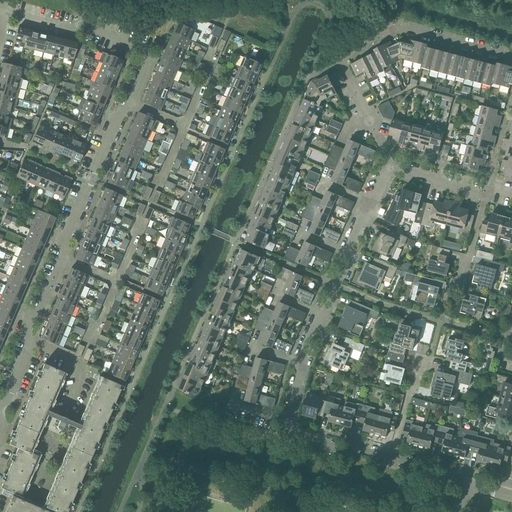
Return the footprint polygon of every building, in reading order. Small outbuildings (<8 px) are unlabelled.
[(177,23),(173,33),(190,41),(195,30),(177,23)] [(14,45),(24,48),(28,30),(18,27),(14,45)] [(24,48),(34,50),(38,33),(28,30),(24,48)] [(34,50),(43,53),(48,35),(38,33),(34,50)] [(173,33),(168,43),(186,51),(190,41),(173,33)] [(43,53),(53,56),(58,38),(48,35),(43,53)] [(213,35),(208,46),(213,49),(218,38),(213,35)] [(53,56),(63,58),(68,40),(58,38),(53,56)] [(226,41),(221,39),(216,50),(222,52),(226,41)] [(68,40),(63,58),(73,61),(78,43),(68,40)] [(402,59),(414,63),(419,42),(410,40),(409,44),(401,42),(402,59)] [(392,65),(402,59),(401,42),(393,46),(391,42),(382,46),(392,65)] [(414,63),(422,65),(427,48),(428,48),(428,45),(419,42),(414,63)] [(168,43),(164,53),(182,61),(186,51),(168,43)] [(394,69),(392,65),(382,46),(374,50),(375,53),(376,53),(383,69),(384,68),(385,71),(385,73),(394,69)] [(421,68),(430,70),(436,50),(428,48),(427,48),(422,65),(421,68)] [(430,70),(439,72),(444,52),(436,50),(430,70)] [(99,62),(102,63),(119,70),(123,61),(103,52),(99,62)] [(439,72),(448,75),(453,54),(444,52),(439,72)] [(164,53),(160,63),(177,70),(182,61),(164,53)] [(377,75),(385,71),(384,68),(383,69),(376,53),(375,53),(368,56),(377,75)] [(448,75),(456,77),(462,57),(453,54),(448,75)] [(368,56),(351,65),(357,76),(365,72),(370,83),(379,79),(377,75),(368,56)] [(244,57),(239,67),(259,76),(261,73),(258,72),(261,64),(244,57)] [(456,77),(465,79),(470,59),(462,57),(456,77)] [(465,79),(474,82),(479,61),(470,59),(465,79)] [(474,82),(482,84),(488,64),(479,61),(474,82)] [(4,63),(1,73),(19,78),(22,68),(18,67),(4,63)] [(102,63),(98,73),(115,80),(119,70),(102,63)] [(160,63),(156,73),(173,80),(177,70),(160,63)] [(492,83),(501,86),(506,65),(497,63),(496,66),(497,66),(492,83)] [(492,86),(492,83),(497,66),(496,66),(488,64),(482,84),(492,86)] [(511,84),(511,66),(506,65),(501,86),(510,88),(511,84)] [(239,67),(235,77),(253,85),(255,78),(258,79),(259,76),(239,67)] [(317,79),(315,80),(324,100),(337,94),(334,87),(345,82),(339,70),(321,79),(317,80),(317,79)] [(1,73),(0,77),(0,83),(20,89),(23,79),(19,78),(1,73)] [(98,73),(94,82),(111,89),(115,80),(98,73)] [(156,73),(151,83),(169,90),(173,80),(156,73)] [(235,77),(231,87),(251,96),(252,92),(250,91),(253,85),(235,77)] [(312,81),(304,99),(323,107),(320,106),(322,101),(324,100),(315,80),(312,81)] [(94,82),(90,91),(107,99),(111,89),(94,82)] [(0,83),(0,94),(18,99),(20,89),(0,83)] [(151,83),(147,93),(164,100),(169,90),(151,83)] [(231,87),(227,97),(244,105),(247,98),(249,99),(251,96),(231,87)] [(90,91),(86,101),(103,108),(107,99),(90,91)] [(164,100),(147,93),(143,103),(160,110),(164,100)] [(0,94),(0,104),(11,107),(15,109),(18,99),(0,94)] [(227,97),(222,107),(242,115),(243,112),(241,111),(244,105),(227,97)] [(77,108),(82,110),(99,117),(103,108),(86,101),(81,99),(77,108)] [(298,109),(297,111),(317,120),(323,107),(304,99),(301,107),(301,106),(299,110),(298,109)] [(392,142),(398,143),(404,122),(393,119),(395,113),(389,101),(378,106),(384,118),(393,120),(389,135),(394,137),(392,142)] [(0,104),(0,115),(8,117),(11,107),(0,104)] [(176,106),(173,112),(183,116),(186,110),(176,106)] [(482,106),(479,116),(501,122),(502,116),(497,115),(498,110),(482,106)] [(222,107),(218,117),(235,124),(238,118),(241,119),(242,115),(222,107)] [(78,120),(90,125),(95,127),(99,117),(82,110),(78,120)] [(296,118),(293,125),(312,133),(317,120),(297,111),(296,114),(297,114),(296,117),(296,118)] [(138,112),(134,123),(151,130),(155,132),(160,122),(138,112)] [(0,115),(0,125),(10,128),(12,118),(8,117),(0,115)] [(479,116),(477,126),(493,130),(494,126),(499,127),(501,122),(479,116)] [(218,117),(214,127),(233,135),(235,132),(233,131),(235,124),(218,117)] [(332,119),(329,125),(340,130),(343,124),(332,119)] [(405,140),(409,141),(414,125),(404,122),(398,143),(403,145),(405,140)] [(134,123),(130,133),(147,140),(151,130),(134,123)] [(425,145),(429,146),(435,126),(425,123),(424,127),(418,149),(423,150),(425,145)] [(10,128),(0,125),(0,136),(7,138),(10,128)] [(32,142),(42,146),(49,129),(40,125),(32,142)] [(233,135),(214,127),(209,125),(205,135),(227,145),(230,138),(232,139),(233,135)] [(287,134),(286,137),(307,146),(312,133),(293,125),(290,132),(288,135),(287,134)] [(340,130),(329,125),(327,131),(338,136),(340,130)] [(412,147),(418,149),(424,127),(414,125),(409,141),(414,142),(412,147)] [(435,126),(429,146),(434,147),(432,153),(438,154),(445,129),(435,126)] [(477,126),(474,136),(495,142),(497,136),(492,135),(493,130),(477,126)] [(42,146),(51,150),(58,133),(49,129),(42,146)] [(51,150),(61,154),(68,137),(58,133),(51,150)] [(130,133),(125,142),(143,150),(147,140),(130,133)] [(505,138),(503,144),(511,146),(511,135),(510,140),(505,138)] [(474,136),(471,146),(484,149),(484,150),(488,151),(489,146),(494,147),(495,142),(474,136)] [(61,154),(70,158),(77,141),(68,137),(61,154)] [(286,143),(282,150),(301,158),(307,146),(286,137),(285,139),(286,140),(285,143),(286,143)] [(340,147),(335,158),(351,165),(356,153),(373,161),(377,151),(349,139),(349,141),(345,149),(340,147)] [(77,141),(70,158),(80,162),(87,145),(77,141)] [(125,142),(121,152),(139,160),(143,150),(125,142)] [(207,142),(203,152),(222,161),(224,158),(222,157),(225,150),(207,142)] [(334,144),(329,155),(335,158),(340,147),(334,144)] [(505,156),(509,157),(511,157),(511,146),(503,144),(502,150),(507,151),(505,156)] [(467,145),(465,155),(486,161),(488,155),(483,154),(484,150),(484,149),(471,146),(467,145)] [(449,151),(443,149),(440,160),(446,161),(449,151)] [(276,160),(275,162),(296,171),(301,158),(282,150),(279,157),(277,160),(276,160)] [(121,152),(117,162),(134,170),(139,160),(121,152)] [(203,152),(198,162),(216,170),(219,163),(221,164),(222,161),(203,152)] [(324,166),(330,169),(335,158),(329,155),(324,166)] [(486,161),(465,155),(462,165),(478,170),(480,165),(485,167),(486,161)] [(503,159),(502,165),(511,167),(511,157),(509,157),(508,161),(503,159)] [(335,158),(330,169),(336,171),(332,181),(342,185),(343,184),(346,186),(345,187),(359,193),(363,183),(346,176),(351,165),(335,158)] [(17,177),(26,181),(34,162),(29,160),(28,162),(24,160),(17,177)] [(26,181),(36,185),(43,168),(39,166),(40,165),(34,162),(26,181)] [(117,162),(113,172),(130,180),(134,170),(117,162)] [(198,162),(194,172),(214,181),(215,177),(213,177),(216,170),(198,162)] [(275,168),(272,175),(290,184),(296,171),(275,162),(274,164),(275,165),(274,168),(275,168)] [(511,167),(502,165),(500,171),(505,172),(504,177),(511,179),(511,167)] [(36,185),(45,189),(53,170),(48,168),(47,170),(43,168),(36,185)] [(45,189),(54,193),(62,176),(58,175),(58,173),(53,170),(45,189)] [(310,170),(307,176),(318,181),(321,175),(310,170)] [(130,180),(113,172),(108,183),(126,190),(130,180)] [(194,172),(190,182),(207,190),(210,183),(212,184),(214,181),(194,172)] [(265,185),(264,188),(285,196),(290,184),(272,175),(268,183),(268,182),(266,186),(265,185)] [(62,176),(54,193),(64,198),(72,179),(67,176),(66,178),(62,176)] [(318,181),(307,176),(305,182),(316,187),(318,181)] [(190,182),(186,192),(205,201),(207,197),(204,196),(207,190),(190,182)] [(143,186),(141,192),(144,194),(143,198),(148,200),(153,189),(147,187),(143,186)] [(106,188),(101,199),(119,206),(123,196),(106,188)] [(263,194),(260,201),(279,209),(285,196),(264,188),(263,190),(264,191),(263,194)] [(415,222),(422,224),(427,203),(421,201),(422,194),(403,189),(402,193),(397,191),(385,221),(398,226),(404,211),(417,214),(415,222)] [(156,190),(151,201),(156,204),(161,192),(156,190)] [(318,198),(313,209),(329,216),(335,202),(343,206),(343,208),(351,211),(355,202),(341,196),(341,197),(338,196),(338,195),(327,190),(323,200),(318,198)] [(186,192),(181,202),(199,210),(202,203),(204,204),(205,201),(186,192)] [(312,195),(307,206),(313,209),(318,198),(312,195)] [(101,199),(97,209),(114,216),(119,206),(101,199)] [(199,210),(181,202),(179,201),(175,211),(192,219),(195,212),(197,213),(199,210)] [(254,211),(253,213),(273,222),(279,209),(260,201),(257,208),(255,211),(254,211)] [(433,220),(447,224),(453,203),(445,201),(444,204),(435,202),(434,205),(427,203),(422,224),(431,227),(433,220)] [(135,214),(141,217),(146,206),(140,203),(135,214)] [(453,203),(447,224),(461,228),(459,234),(469,237),(475,216),(468,214),(469,211),(459,208),(460,205),(453,203)] [(302,217),(308,219),(313,209),(307,206),(302,217)] [(144,218),(149,220),(154,209),(148,207),(144,218)] [(97,209),(93,219),(110,226),(114,216),(97,209)] [(313,209),(308,219),(314,222),(309,232),(320,236),(321,235),(324,237),(323,238),(337,244),(341,234),(333,231),(332,233),(323,229),(329,216),(313,209)] [(39,210),(34,220),(51,227),(56,218),(39,210)] [(253,219),(249,227),(268,235),(268,234),(273,222),(253,213),(252,215),(253,216),(252,219),(253,219)] [(487,234),(499,238),(505,216),(492,213),(489,222),(484,220),(480,236),(486,238),(487,234)] [(509,243),(511,244),(511,218),(505,216),(499,238),(510,241),(509,243)] [(168,227),(170,228),(187,236),(189,233),(187,232),(190,225),(172,217),(168,227)] [(93,219),(88,228),(106,236),(110,226),(93,219)] [(34,220),(30,229),(47,237),(51,227),(34,220)] [(288,221),(285,227),(296,232),(299,226),(288,221)] [(268,235),(249,227),(248,229),(250,229),(248,233),(249,233),(246,240),(264,248),(270,235),(268,234),(268,235)] [(296,232),(285,227),(283,233),(294,238),(296,232)] [(88,228),(84,238),(102,246),(106,236),(88,228)] [(170,228),(166,238),(185,247),(187,243),(184,243),(187,236),(170,228)] [(30,229),(26,239),(43,246),(47,237),(30,229)] [(376,244),(374,251),(392,259),(397,247),(400,248),(405,245),(408,237),(388,229),(385,234),(385,236),(382,234),(381,235),(379,234),(375,242),(376,244)] [(84,238),(80,248),(97,256),(102,246),(84,238)] [(166,238),(161,248),(179,256),(182,249),(184,250),(185,247),(166,238)] [(26,239),(22,248),(39,256),(43,246),(26,239)] [(296,249),(291,260),(307,267),(313,253),(321,257),(321,259),(329,262),(333,253),(319,247),(319,248),(316,247),(316,246),(305,241),(301,251),(296,249)] [(451,250),(432,245),(429,259),(430,259),(427,270),(447,276),(450,264),(446,263),(447,257),(449,257),(451,250)] [(285,257),(291,260),(296,249),(290,246),(285,257)] [(22,248),(18,258),(35,265),(39,256),(22,248)] [(97,256),(80,248),(75,259),(93,266),(97,256)] [(161,248),(157,258),(177,267),(178,263),(176,262),(179,256),(161,248)] [(235,259),(234,261),(253,269),(253,270),(255,271),(260,257),(242,249),(239,257),(238,256),(237,260),(235,259)] [(476,256),(493,261),(494,254),(478,250),(476,256)] [(18,258),(14,267),(31,274),(35,265),(18,258)] [(157,258),(153,268),(170,276),(173,269),(175,270),(177,267),(157,258)] [(360,275),(357,282),(364,285),(364,284),(378,290),(384,276),(392,280),(398,268),(375,258),(372,265),(369,263),(367,262),(365,266),(361,275),(360,275)] [(493,261),(485,259),(483,266),(477,264),(472,283),(491,288),(493,280),(494,280),(497,270),(503,272),(505,264),(493,261)] [(228,271),(227,273),(247,282),(253,270),(253,269),(234,261),(231,269),(231,268),(229,272),(228,271)] [(276,277),(282,280),(287,269),(281,266),(276,277)] [(14,267),(10,276),(27,284),(31,274),(14,267)] [(71,268),(67,278),(84,286),(89,276),(71,268)] [(153,268),(148,278),(168,286),(170,283),(167,282),(170,276),(153,268)] [(287,269),(282,280),(288,282),(283,292),(294,297),(295,296),(297,297),(297,298),(311,304),(315,295),(307,291),(306,293),(297,290),(303,276),(287,269)] [(403,271),(400,279),(418,284),(418,286),(420,286),(416,301),(435,306),(440,288),(433,286),(435,280),(407,273),(403,271)] [(226,280),(223,287),(242,295),(247,282),(227,273),(226,276),(227,276),(226,279),(226,280)] [(10,276),(6,286),(23,293),(27,284),(10,276)] [(67,278),(62,288),(80,296),(84,286),(67,278)] [(168,286),(148,278),(144,288),(161,296),(164,289),(167,290),(168,286)] [(262,281),(259,287),(270,292),(273,286),(262,281)] [(6,286),(2,295),(19,302),(23,293),(6,286)] [(217,296),(216,299),(237,308),(242,295),(223,287),(220,294),(218,297),(217,296)] [(270,292),(259,287),(257,293),(268,298),(270,292)] [(62,288),(58,298),(76,306),(80,296),(62,288)] [(142,293),(137,304),(157,312),(158,309),(156,308),(159,301),(142,293)] [(2,295),(0,299),(0,305),(15,312),(19,302),(2,295)] [(487,299),(471,295),(470,301),(464,299),(460,312),(482,318),(487,299)] [(58,298),(54,308),(71,316),(76,306),(58,298)] [(216,305),(212,312),(231,320),(237,308),(216,299),(215,301),(216,301),(215,305),(216,305)] [(269,309),(265,320),(281,327),(287,313),(295,317),(294,319),(303,323),(307,313),(293,307),(293,308),(290,307),(290,306),(279,301),(275,311),(269,309)] [(339,326),(359,335),(362,327),(364,328),(364,327),(363,326),(367,316),(376,320),(380,312),(357,303),(355,309),(348,306),(339,326)] [(137,304),(133,314),(151,321),(153,314),(156,315),(157,312),(137,304)] [(0,305),(0,316),(11,321),(15,312),(0,305)] [(263,306),(259,317),(265,320),(269,309),(263,306)] [(89,307),(87,311),(92,313),(97,315),(99,310),(94,308),(91,307),(89,307)] [(54,308),(50,318),(67,326),(71,316),(54,308)] [(206,322),(205,324),(225,333),(231,320),(212,312),(209,319),(207,322),(206,322)] [(133,314),(129,323),(148,332),(150,329),(148,328),(151,321),(133,314)] [(0,316),(0,327),(7,330),(11,321),(0,316)] [(254,328),(260,331),(265,320),(259,317),(254,328)] [(50,318),(45,328),(63,336),(67,326),(50,318)] [(265,320),(260,331),(266,333),(261,343),(272,348),(273,347),(276,348),(275,349),(289,355),(293,346),(285,342),(284,344),(275,340),(281,327),(265,320)] [(129,323),(125,333),(142,341),(145,334),(147,335),(148,332),(129,323)] [(204,331),(201,338),(220,346),(225,333),(205,324),(204,327),(205,327),(204,331)] [(392,342),(389,352),(405,356),(405,355),(401,354),(403,347),(407,348),(412,350),(414,343),(416,343),(417,340),(420,330),(412,328),(412,327),(401,324),(398,334),(396,334),(394,343),(392,342)] [(63,336),(45,328),(41,338),(58,346),(63,336)] [(240,332),(237,338),(248,343),(251,337),(240,332)] [(125,333),(120,343),(140,352),(141,348),(139,348),(142,341),(125,333)] [(330,348),(325,359),(330,362),(329,364),(332,366),(340,369),(343,371),(346,365),(349,356),(353,348),(362,352),(365,345),(347,337),(343,347),(333,343),(331,348),(330,348)] [(195,347),(194,350),(214,359),(220,346),(201,338),(198,345),(196,348),(195,347)] [(248,343),(237,338),(235,344),(246,349),(248,343)] [(449,349),(446,359),(451,360),(449,368),(453,369),(466,372),(467,366),(468,362),(467,360),(463,358),(464,354),(460,353),(461,350),(463,350),(465,341),(456,338),(455,341),(449,339),(446,348),(449,349)] [(483,371),(490,372),(496,351),(493,351),(494,348),(491,348),(493,342),(487,341),(480,366),(480,367),(484,368),(483,371)] [(120,343),(116,353),(133,361),(136,354),(138,355),(140,352),(120,343)] [(74,355),(80,358),(85,347),(79,344),(74,355)] [(87,348),(83,359),(88,361),(90,357),(101,362),(102,359),(91,354),(93,350),(87,348)] [(193,356),(190,363),(209,371),(214,359),(194,350),(193,352),(194,353),(193,356)] [(405,356),(389,352),(385,369),(387,369),(384,380),(401,385),(406,368),(402,367),(405,356)] [(116,353),(112,363),(131,372),(133,368),(131,367),(133,361),(116,353)] [(248,366),(245,377),(262,382),(266,368),(275,370),(274,372),(283,375),(285,365),(271,361),(271,362),(268,361),(268,360),(257,357),(254,367),(248,366)] [(131,372),(112,363),(107,373),(125,381),(128,374),(130,375),(131,372)] [(184,373),(183,375),(203,384),(209,371),(190,363),(187,370),(185,373),(184,373)] [(18,448),(15,455),(17,455),(14,461),(12,461),(6,474),(8,475),(6,481),(4,480),(1,488),(21,497),(39,456),(30,452),(64,373),(44,364),(41,371),(43,372),(40,378),(38,377),(23,411),(25,412),(23,418),(21,417),(15,431),(17,432),(14,438),(12,437),(9,444),(18,448)] [(242,364),(239,376),(245,377),(248,366),(242,364)] [(435,377),(432,386),(435,387),(433,394),(450,399),(455,381),(470,385),(473,374),(466,372),(453,369),(452,375),(439,372),(436,371),(435,377)] [(324,385),(331,387),(335,374),(328,373),(324,385)] [(504,384),(501,397),(511,399),(511,384),(511,381),(511,378),(496,374),(494,381),(504,384)] [(203,384),(183,375),(182,377),(183,378),(182,381),(183,381),(179,389),(198,397),(203,384)] [(79,482),(81,483),(87,469),(85,468),(87,462),(89,463),(95,449),(93,448),(96,442),(98,443),(104,429),(102,428),(105,422),(106,423),(112,409),(111,408),(113,403),(115,403),(123,386),(99,376),(43,506),(46,508),(56,511),(68,511),(70,509),(68,508),(70,502),(72,503),(78,489),(76,488),(79,482)] [(236,387),(242,389),(245,377),(239,376),(236,387)] [(245,377),(242,389),(248,390),(245,401),(256,404),(257,403),(260,403),(259,404),(274,408),(276,399),(268,396),(267,398),(258,396),(262,382),(245,377)] [(220,384),(217,390),(228,395),(231,389),(220,384)] [(228,395),(217,390),(214,396),(225,401),(228,395)] [(323,417),(325,413),(326,407),(329,395),(322,393),(321,396),(309,393),(303,414),(316,418),(317,415),(323,417)] [(398,394),(395,406),(401,407),(404,395),(398,394)] [(329,395),(326,407),(325,413),(330,414),(329,421),(340,424),(345,406),(340,405),(341,399),(329,395)] [(511,399),(501,397),(498,409),(489,406),(486,415),(508,421),(510,415),(511,415),(511,399)] [(412,398),(411,404),(428,409),(430,402),(412,398)] [(345,406),(340,424),(341,424),(352,427),(354,420),(355,415),(361,416),(364,405),(357,403),(357,404),(346,401),(345,406)] [(374,433),(375,433),(380,415),(374,414),(376,408),(364,405),(361,416),(367,418),(363,430),(374,433)] [(380,415),(375,433),(376,434),(376,433),(386,436),(389,426),(395,428),(398,417),(392,415),(393,412),(382,408),(380,415)] [(466,410),(464,417),(479,421),(481,415),(466,410)] [(58,425),(64,428),(68,419),(62,416),(58,425)] [(405,428),(403,434),(409,435),(407,442),(418,445),(419,445),(425,423),(419,422),(419,423),(407,419),(405,428)] [(434,436),(440,437),(443,426),(436,424),(436,426),(425,423),(419,445),(420,445),(430,448),(434,436)] [(453,454),(454,454),(458,436),(453,435),(455,429),(443,426),(440,437),(445,439),(442,451),(453,454)] [(465,457),(467,451),(468,445),(474,447),(477,435),(478,435),(478,433),(461,428),(458,436),(454,454),(455,455),(455,454),(465,457)] [(487,463),(488,464),(494,443),(495,440),(478,435),(477,435),(474,447),(480,448),(477,460),(487,463)] [(494,443),(488,464),(489,464),(500,467),(502,460),(503,456),(509,458),(511,447),(494,443)] [(49,511),(12,496),(5,511),(49,511)]
